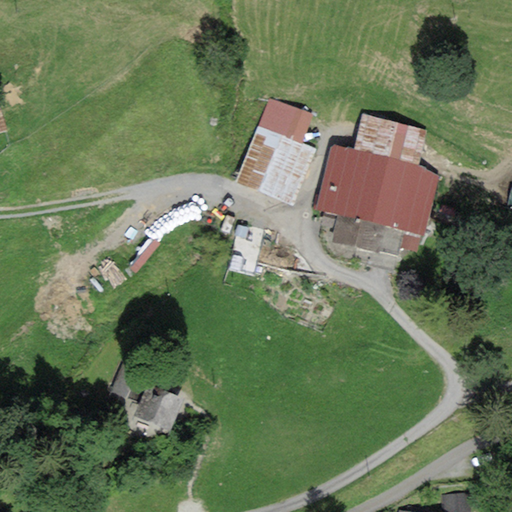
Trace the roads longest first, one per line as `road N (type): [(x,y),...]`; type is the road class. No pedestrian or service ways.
road 1 (unclassified): [(267,511),(333,486),(432,420),(448,404),(452,367),(374,290),(326,269),(277,206),(216,181),(140,189)]
road 2 (residential): [(357,511),(479,442),(511,433)]
road 3 (track): [(0,213),(140,189)]
